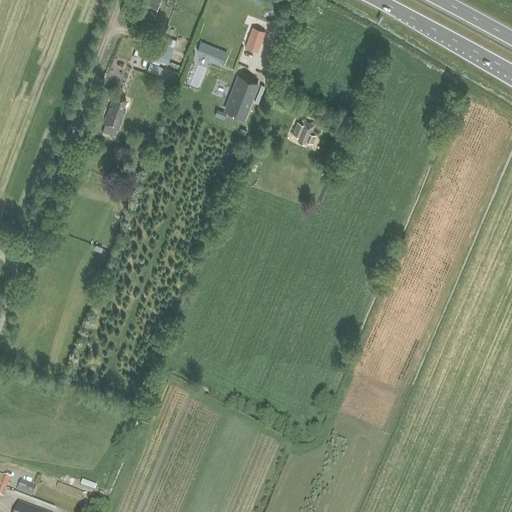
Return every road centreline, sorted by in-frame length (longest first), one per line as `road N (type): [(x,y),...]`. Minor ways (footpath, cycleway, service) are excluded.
road 1 (unclassified): [(0,333),(126,0)]
road 2 (trunk): [(378,0),(511,72)]
